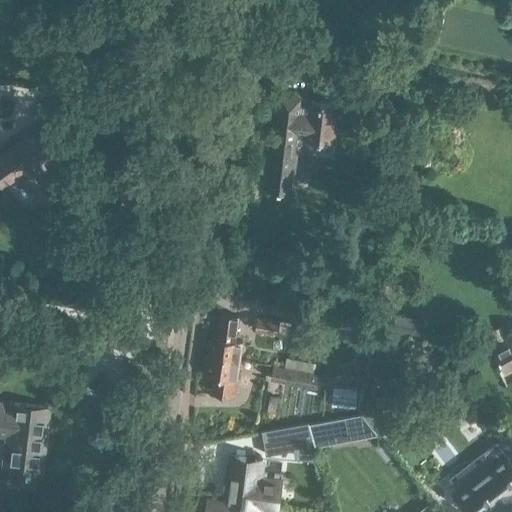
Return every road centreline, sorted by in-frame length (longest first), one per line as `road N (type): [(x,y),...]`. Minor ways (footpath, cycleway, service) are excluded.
road 1 (residential): [(141,511),(204,0)]
road 2 (track): [(164,312),(0,300)]
